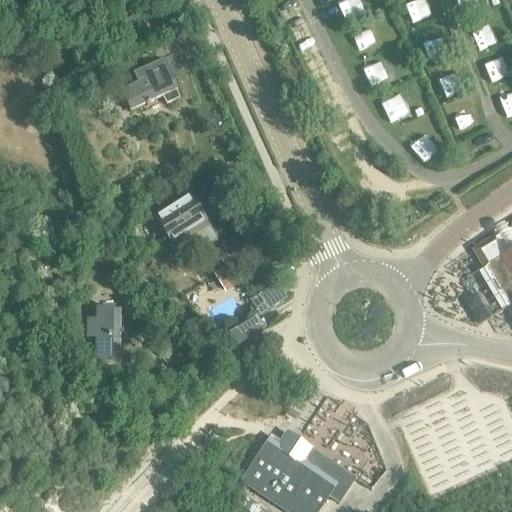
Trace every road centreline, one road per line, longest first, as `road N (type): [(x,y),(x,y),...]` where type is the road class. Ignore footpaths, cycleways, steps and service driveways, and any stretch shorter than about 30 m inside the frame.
road 1 (tertiary): [(343,279),(218,0)]
road 2 (tertiary): [(343,279),(317,310),(320,340),(332,356),(378,365),(406,339)]
road 3 (unclassified): [(398,290),(451,236),(511,196)]
